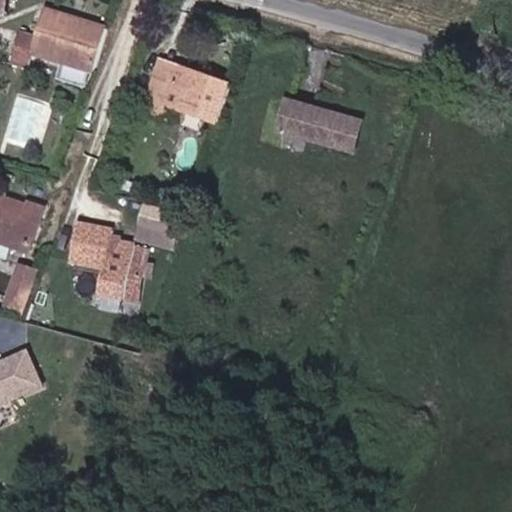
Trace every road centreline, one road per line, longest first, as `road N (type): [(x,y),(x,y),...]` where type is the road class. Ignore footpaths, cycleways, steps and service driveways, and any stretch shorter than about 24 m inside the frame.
road 1 (tertiary): [(267,0),(412,35),(511,73)]
road 2 (unknown): [(131,0),(68,217)]
